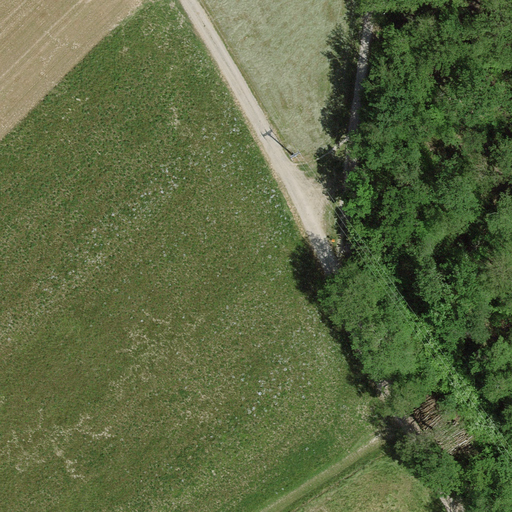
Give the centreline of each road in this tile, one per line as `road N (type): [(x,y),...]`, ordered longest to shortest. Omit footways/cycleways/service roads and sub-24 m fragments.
road 1 (track): [(191,0),(337,274)]
road 2 (track): [(370,0),(337,274)]
road 3 (track): [(337,274),(461,511)]
road 4 (track): [(276,511),(413,421)]
